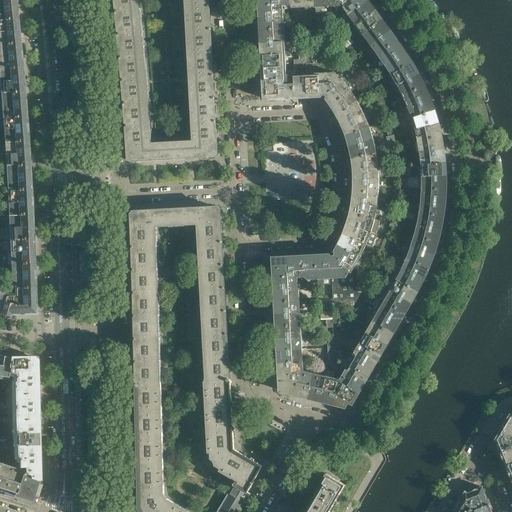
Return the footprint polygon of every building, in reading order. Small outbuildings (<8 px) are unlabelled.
[(139,9),(138,0),(115,0),(116,0),(115,1),(115,4),(116,4),(117,12),(139,9)] [(350,14),(368,2),(366,0),(348,0),(344,4),(346,6),(345,7),(350,14)] [(358,24),(375,12),(368,2),(350,14),(358,24)] [(282,17),(281,5),(280,5),(260,6),(261,18),(282,17)] [(0,20),(17,19),(15,6),(0,7),(0,20)] [(211,29),(210,6),(188,8),(189,31),(211,29)] [(141,32),(140,14),(139,9),(117,12),(118,23),(117,24),(118,26),(119,27),(119,34),(141,32)] [(365,34),(382,22),(375,12),(358,24),(365,34)] [(282,30),(282,17),(261,18),(262,31),(282,30)] [(0,32),(18,31),(17,19),(0,20),(0,32)] [(373,45),(390,32),(382,22),(365,34),(373,45)] [(212,52),(211,29),(189,31),(190,54),(212,52)] [(283,42),(282,30),(262,31),(262,43),(283,42)] [(0,44),(19,43),(18,31),(0,32),(0,44)] [(143,55),(142,37),(141,32),(119,34),(120,46),(120,47),(120,49),(121,50),(122,57),(143,55)] [(380,55),(397,42),(390,32),(373,45),(380,55)] [(284,55),(283,42),(262,43),(263,56),(284,55)] [(387,64),(404,52),(397,42),(380,55),(385,61),(387,64)] [(0,57),(20,55),(19,43),(0,44),(0,57)] [(213,75),(212,52),(190,54),(191,77),(213,75)] [(394,74),(412,63),(409,58),(404,52),(387,64),(390,68),(394,74)] [(359,54),(354,59),(358,65),(361,69),(367,65),(359,54)] [(21,67),(20,58),(20,55),(0,57),(0,67),(0,69),(21,67)] [(145,78),(143,55),(122,57),(123,69),(122,70),(122,72),(123,73),(124,80),(145,78)] [(284,67),(284,55),(263,56),(264,69),(284,67)] [(415,67),(412,63),(394,74),(397,80),(400,85),(419,74),(415,67)] [(365,66),(361,69),(364,73),(367,76),(368,78),(373,74),(367,65),(365,66)] [(22,79),(21,67),(0,69),(1,82),(22,79)] [(285,80),(284,67),(264,69),(264,81),(284,80),(285,80)] [(422,82),(419,74),(400,85),(401,87),(403,91),(405,95),(425,86),(422,82)] [(215,98),(213,75),(191,77),(193,100),(215,98)] [(336,88),(332,83),(339,78),(337,75),(319,76),(320,96),(322,96),(322,95),(325,95),(326,95),(336,88)] [(308,97),(307,76),(296,77),(294,79),(295,98),(308,97)] [(320,96),(319,76),(307,76),(308,97),(320,96)] [(147,102),(146,89),(145,78),(124,80),(124,92),(124,93),(124,95),(125,96),(125,103),(147,102)] [(350,93),(348,90),(339,78),(332,83),(336,88),(326,95),(328,98),(328,99),(330,102),(332,105),(350,93)] [(24,92),(22,79),(1,82),(2,94),(24,92)] [(295,98),(294,79),(285,80),(284,80),(285,85),(279,85),(280,99),(295,98)] [(280,99),(279,85),(285,85),(284,80),(264,81),(265,99),(280,99)] [(427,91),(425,86),(405,95),(408,102),(410,106),(430,98),(427,91)] [(24,104),(24,92),(2,94),(3,106),(24,104)] [(352,97),(350,93),(332,105),(335,110),(338,115),(357,104),(356,102),(353,99),(352,97)] [(216,121),(215,98),(193,100),(194,123),(216,121)] [(432,103),(430,98),(410,106),(412,113),(414,118),(434,111),(433,108),(432,103)] [(149,125),(148,107),(147,102),(125,103),(126,115),(125,116),(125,118),(127,119),(127,126),(149,125)] [(25,116),(24,104),(3,106),(4,118),(25,116)] [(360,110),(357,104),(338,115),(341,120),(342,122),(343,125),(363,116),(361,112),(360,110)] [(435,114),(434,111),(414,118),(415,122),(417,127),(417,129),(438,124),(437,119),(435,114)] [(27,140),(25,116),(4,118),(5,133),(6,142),(27,140)] [(364,118),(363,116),(343,125),(344,127),(345,130),(347,134),(347,136),(368,128),(366,124),(365,122),(364,118)] [(217,144),(216,121),(194,123),(195,140),(203,140),(203,143),(204,143),(204,145),(217,144)] [(439,129),(438,124),(417,129),(420,141),(441,137),(441,134),(439,129)] [(150,145),(149,127),(149,125),(127,126),(128,144),(129,149),(143,148),(143,146),(150,145)] [(369,130),(368,128),(347,136),(349,141),(350,145),(351,146),(372,141),(371,137),(370,134),(369,130)] [(442,139),(441,137),(420,141),(422,148),(422,153),(443,150),(443,145),(442,139)] [(29,165),(27,140),(6,142),(7,167),(29,165)] [(218,154),(217,144),(204,145),(204,143),(203,143),(203,140),(195,140),(195,143),(181,144),(173,144),(173,159),(216,156),(218,154)] [(373,147),(372,141),(351,146),(352,150),(352,152),(353,157),(375,154),(374,149),(373,147)] [(173,159),(173,144),(165,144),(165,145),(153,145),(154,160),(173,159)] [(154,160),(153,145),(150,145),(143,146),(143,148),(129,149),(129,159),(131,161),(154,160)] [(444,152),(443,150),(422,153),(423,158),(424,165),(445,163),(445,158),(444,152)] [(375,158),(375,154),(353,157),(354,159),(354,163),(355,165),(355,169),(376,167),(376,160),(375,158)] [(445,168),(445,163),(424,165),(424,167),(424,172),(424,177),(446,176),(446,174),(445,168)] [(30,189),(29,177),(29,165),(7,167),(9,191),(30,189)] [(377,169),(376,167),(355,169),(355,174),(356,180),(377,180),(377,173),(377,169)] [(446,179),(446,176),(424,177),(424,182),(424,186),(424,189),(446,190),(446,184),(446,179)] [(377,186),(377,180),(356,180),(356,186),(355,192),(377,193),(377,191),(377,186)] [(31,213),(31,201),(31,198),(30,189),(9,191),(9,199),(10,216),(31,213)] [(446,192),(446,190),(424,189),(424,194),(424,201),(445,203),(445,198),(446,192)] [(376,197),(377,193),(355,192),(355,197),(354,203),(375,206),(376,200),(376,197)] [(444,208),(445,203),(424,201),(423,206),(422,213),(443,216),(444,213),(444,208)] [(375,211),(375,206),(354,203),(353,209),(352,212),(352,214),(373,219),(373,217),(374,213),(375,211)] [(221,219),(221,210),(218,208),(176,210),(177,224),(199,223),(200,223),(200,221),(221,219)] [(177,224),(176,210),(134,212),(132,215),(132,225),(148,224),(154,224),(154,226),(177,224)] [(32,226),(31,213),(10,216),(11,228),(32,226)] [(442,221),(443,216),(422,213),(421,218),(420,222),(420,225),(441,229),(442,224),(442,221)] [(372,221),(373,219),(352,214),(351,218),(350,220),(349,223),(349,225),(369,232),(371,226),(372,221)] [(222,242),(221,219),(200,221),(200,223),(199,223),(200,244),(222,242)] [(155,246),(154,226),(154,224),(148,224),(132,225),(133,247),(155,246)] [(369,234),(369,232),(349,225),(347,229),(347,230),(346,232),(345,236),(365,244),(367,238),(369,234)] [(440,234),(441,229),(420,225),(419,229),(417,236),(438,242),(438,239),(440,234)] [(32,238),(32,230),(32,226),(11,228),(11,231),(11,240),(32,238)] [(362,250),(365,244),(345,236),(344,237),(342,241),(342,243),(340,246),(359,256),(360,254),(362,250)] [(437,245),(438,242),(417,236),(416,241),(414,248),(434,255),(435,250),(437,245)] [(33,250),(32,238),(11,240),(12,252),(33,250)] [(224,265),(222,242),(200,244),(201,267),(224,265)] [(156,269),(155,246),(133,247),(134,259),(133,259),(133,262),(134,263),(134,270),(156,269)] [(357,260),(359,256),(340,246),(338,249),(336,253),(337,253),(335,256),(345,262),(342,268),(349,272),(350,272),(356,262),(357,260)] [(432,260),(434,255),(414,248),(411,255),(409,259),(429,267),(430,265),(432,260)] [(33,262),(33,250),(12,252),(12,264),(33,262)] [(330,277),(329,256),(316,257),(318,277),(330,277)] [(370,284),(350,272),(349,272),(342,268),(345,262),(335,256),(334,257),(330,257),(330,256),(329,256),(330,277),(331,298),(318,299),(319,312),(332,311),(336,311),(354,310),(358,304),(360,301),(362,297),(370,284)] [(305,276),(304,257),(289,258),(289,271),(294,271),(295,276),(296,276),(305,276)] [(318,277),(316,257),(304,257),(305,276),(305,277),(306,278),(318,277)] [(289,271),(289,258),(274,259),(275,277),(295,276),(294,271),(289,271)] [(427,272),(429,267),(409,259),(407,264),(404,270),(424,279),(426,275),(427,272)] [(34,287),(34,271),(33,262),(12,264),(12,272),(13,284),(15,286),(15,289),(34,287)] [(225,288),(224,265),(201,267),(202,290),(225,288)] [(157,292),(156,269),(134,270),(135,281),(134,282),(134,285),(135,285),(135,293),(157,292)] [(421,284),(424,279),(404,270),(402,274),(399,281),(418,291),(421,284)] [(296,289),(296,276),(295,276),(275,277),(276,290),(296,289)] [(411,302),(418,291),(399,281),(398,283),(393,292),(411,302)] [(35,313),(34,287),(15,289),(15,295),(5,295),(0,313),(0,314),(9,317),(10,314),(35,313)] [(226,311),(225,288),(202,290),(204,313),(226,311)] [(298,301),(297,289),(296,289),(276,290),(276,302),(298,301)] [(157,315),(157,292),(135,293),(135,304),(134,305),(135,308),(136,316),(157,315)] [(411,302),(393,292),(387,302),(405,313),(411,302)] [(298,313),(298,301),(276,302),(277,314),(298,313)] [(405,313),(387,302),(380,313),(399,323),(405,313)] [(227,334),(226,311),(204,313),(205,336),(227,334)] [(299,325),(298,313),(277,314),(278,326),(299,325)] [(399,323),(380,313),(374,323),(393,334),(399,323)] [(158,338),(157,315),(136,316),(136,327),(135,328),(135,331),(136,332),(136,339),(158,338)] [(393,334),(374,323),(368,334),(387,344),(393,334)] [(300,337),(299,325),(278,326),(278,339),(300,337)] [(229,357),(227,334),(205,336),(206,358),(229,357)] [(387,344),(368,334),(362,344),(381,355),(387,344)] [(300,350),(300,337),(278,339),(279,351),(300,350)] [(158,361),(158,338),(136,339),(136,351),(136,354),(137,355),(137,362),(158,361)] [(381,355),(362,344),(356,354),(356,356),(359,357),(374,366),(381,355)] [(301,362),(300,350),(279,351),(280,363),(301,362)] [(8,373),(11,358),(0,355),(0,376),(7,378),(8,373)] [(37,394),(36,368),(36,357),(11,358),(8,373),(15,374),(15,382),(14,382),(14,383),(14,395),(37,394)] [(230,379),(229,357),(206,358),(207,382),(231,380),(230,379)] [(365,381),(374,366),(359,357),(350,372),(365,381)] [(159,385),(158,361),(137,362),(137,374),(136,374),(136,377),(137,378),(137,384),(136,385),(159,385)] [(302,373),(301,362),(280,363),(280,376),(300,375),(301,375),(302,373)] [(358,393),(365,381),(350,372),(348,371),(341,383),(343,384),(358,393)] [(308,398),(313,376),(302,373),(301,375),(300,375),(296,395),(297,395),(298,396),(301,397),(303,396),(308,398)] [(296,395),(300,375),(280,376),(281,391),(296,395)] [(321,401),(326,379),(313,376),(308,398),(310,398),(310,399),(314,400),(315,399),(321,401)] [(333,404),(339,382),(326,379),(321,401),(322,401),(323,402),(327,403),(328,402),(333,404)] [(263,466),(234,450),(231,380),(207,382),(212,459),(211,459),(213,460),(214,461),(214,462),(215,463),(215,464),(216,464),(216,466),(235,477),(234,479),(237,481),(235,485),(238,487),(240,483),(248,488),(251,487),(263,466)] [(352,403),(358,393),(343,384),(341,383),(339,382),(333,404),(345,407),(348,401),(352,403)] [(184,511),(163,499),(160,385),(159,385),(136,385),(137,409),(135,410),(135,414),(137,414),(138,436),(136,437),(136,440),(138,441),(138,462),(137,463),(137,467),(138,467),(139,489),(137,490),(137,493),(139,494),(139,510),(140,511),(184,511)] [(37,420),(37,394),(14,395),(14,420),(37,420)] [(511,412),(510,413),(499,433),(508,438),(511,435),(511,412)] [(39,479),(37,420),(14,420),(15,446),(16,447),(16,458),(18,459),(18,464),(19,471),(15,470),(16,468),(12,467),(4,492),(27,499),(27,498),(30,496),(32,497),(32,495),(39,497),(43,483),(37,481),(37,479),(39,479)] [(511,447),(511,435),(508,438),(499,433),(495,439),(495,440),(501,452),(511,447)] [(511,462),(511,447),(501,452),(506,465),(511,462)] [(0,490),(4,492),(12,467),(9,465),(8,467),(0,465),(0,464),(0,490)] [(331,511),(343,494),(342,493),(342,492),(342,491),(345,485),(332,477),(327,474),(321,483),(326,485),(309,511),(289,511),(292,508),(281,502),(274,511),(331,511)] [(240,511),(244,505),(251,494),(248,492),(251,487),(248,488),(240,483),(238,487),(235,485),(232,483),(226,492),(228,493),(217,511),(216,511),(215,511),(214,511),(240,511)] [(492,511),(482,487),(469,493),(465,490),(452,511),(492,511)]
